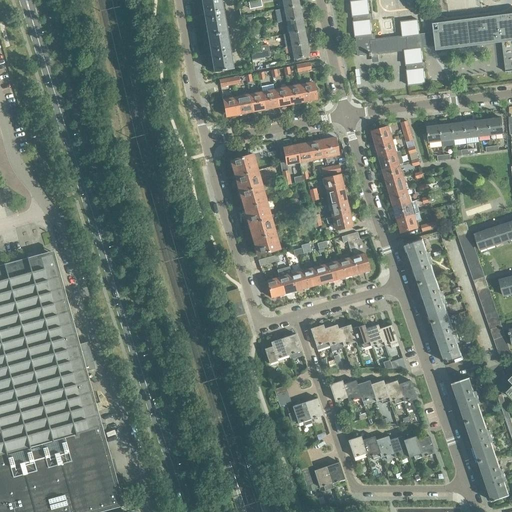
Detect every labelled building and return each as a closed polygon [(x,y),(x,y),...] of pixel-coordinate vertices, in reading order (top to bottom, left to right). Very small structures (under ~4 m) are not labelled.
[(220,0),(201,0),(208,36),(226,33),(220,0)] [(282,0),(284,8),(299,5),(298,0),(282,0)] [(351,0),(351,1),(353,16),(354,22),(353,22),(355,37),(356,36),(356,42),(357,56),(370,55),(370,56),(372,56),(372,59),(373,59),(373,58),(378,58),(378,59),(379,59),(378,54),(404,51),(406,65),(407,65),(407,70),(406,70),(408,86),(409,86),(409,85),(424,83),(425,83),(425,84),(426,84),(424,69),(427,68),(426,62),(423,62),(421,49),(424,48),(436,47),(436,49),(500,41),(499,39),(502,38),(506,72),(511,71),(511,13),(433,23),(433,24),(438,24),(439,30),(434,30),(434,32),(422,34),(419,34),(418,20),(401,22),(402,36),(376,40),(375,34),(372,34),(370,20),(373,20),(372,13),(370,14),(368,0),(351,0)] [(302,18),(299,5),(284,8),(286,21),(302,18)] [(286,21),(289,33),(304,30),(302,18),(286,21)] [(289,33),(291,46),(307,43),(304,30),(289,33)] [(208,36),(212,58),(214,72),(232,68),(226,33),(208,36)] [(307,43),(291,46),(294,59),(309,56),(307,43)] [(270,58),(268,52),(261,53),(250,55),(252,61),(270,58)] [(311,70),(310,63),(297,66),(298,72),(311,70)] [(232,79),(220,81),(221,87),(233,85),(232,79)] [(313,83),(300,85),(301,88),(303,102),(304,102),(303,101),(316,99),(316,100),(313,83)] [(303,102),(301,88),(300,85),(287,88),(291,105),(291,104),(303,101),(303,102)] [(287,88),(275,91),(278,107),(278,106),(290,104),(290,105),(291,105),(287,88)] [(275,91),(262,93),(265,110),(265,109),(277,106),(278,107),(275,91)] [(249,95),(252,112),(253,112),(252,111),(265,109),(265,110),(262,93),(249,95)] [(249,95),(236,98),(239,115),(240,115),(240,114),(252,111),(252,112),(249,95)] [(239,115),(236,98),(223,100),(226,117),(227,117),(227,116),(239,114),(239,115)] [(489,119),(491,134),(503,133),(501,118),(489,119)] [(479,136),(491,134),(489,119),(477,121),(479,136)] [(405,136),(412,134),(408,121),(402,123),(405,136)] [(466,137),(479,136),(477,121),(465,122),(466,137)] [(454,139),(466,137),(465,122),(452,124),(454,139)] [(442,140),(454,139),(452,124),(440,125),(442,140)] [(429,142),(442,140),(440,125),(427,127),(429,141),(429,142)] [(372,132),(376,144),(392,140),(389,127),(372,132)] [(335,137),(334,137),(334,138),(322,141),(322,140),(325,156),(338,154),(335,137)] [(309,142),(313,161),(319,160),(319,158),(325,156),(322,140),(321,140),(322,141),(309,143),(309,142)] [(376,144),(379,157),(396,152),(392,140),(376,144)] [(296,145),(300,162),(301,166),(307,165),(306,163),(313,161),(309,142),(309,143),(297,145),(296,145)] [(284,147),(283,147),(286,164),(300,162),(296,145),(296,146),(284,148),(284,147)] [(379,157),(383,170),(400,165),(396,152),(379,157)] [(234,173),(236,174),(237,178),(236,180),(240,192),(261,186),(252,154),(231,161),(234,173)] [(327,167),(328,174),(340,171),(339,165),(327,167)] [(383,170),(387,182),(403,177),(400,165),(383,170)] [(282,172),(285,185),(291,184),(288,171),(282,172)] [(327,191),(343,187),(340,175),(324,178),(327,191)] [(387,182),(390,194),(407,190),(403,177),(387,182)] [(270,217),(261,186),(240,192),(243,204),(245,205),(246,209),(245,211),(249,223),(270,217)] [(308,189),(310,196),(317,194),(316,187),(308,189)] [(343,187),(327,191),(330,204),(346,200),(343,187)] [(390,194),(394,207),(411,202),(407,190),(390,194)] [(346,200),(330,204),(333,216),(349,213),(346,200)] [(397,219),(414,215),(418,213),(414,201),(411,202),(394,207),(397,219)] [(312,222),(320,220),(318,213),(311,215),(312,222)] [(329,224),(334,223),(336,230),(352,226),(349,213),(333,216),(325,218),(326,222),(329,224)] [(418,227),(414,215),(397,219),(401,232),(418,227)] [(279,249),(270,217),(249,223),(252,236),(254,236),(255,241),(254,242),(258,255),(279,249)] [(422,225),(423,231),(438,227),(437,221),(422,225)] [(469,232),(466,222),(455,226),(459,236),(469,232)] [(505,224),(500,226),(490,229),(495,245),(510,240),(505,224)] [(490,229),(485,231),(475,234),(480,250),(495,245),(490,229)] [(357,232),(346,236),(347,241),(352,240),(359,238),(357,232)] [(471,238),(469,232),(459,236),(461,242),(471,238)] [(461,242),(463,247),(473,243),(471,238),(461,242)] [(405,245),(411,262),(418,283),(436,278),(431,264),(434,263),(429,251),(427,252),(423,239),(405,245)] [(464,253),(475,249),(473,243),(463,247),(464,253)] [(464,253),(466,259),(477,255),(475,249),(464,253)] [(0,511),(97,511),(124,505),(120,491),(102,427),(54,250),(39,254),(38,251),(27,254),(27,256),(27,257),(27,258),(5,264),(5,263),(4,263),(4,264),(0,264),(0,511)] [(352,257),(357,274),(369,271),(364,253),(352,257)] [(468,264),(479,260),(477,255),(466,259),(468,264)] [(274,256),(258,260),(260,266),(275,262),(274,256)] [(357,274),(352,257),(340,260),(344,278),(357,274)] [(344,278),(340,260),(327,264),(332,281),(344,278)] [(468,264),(470,270),(481,266),(479,260),(468,264)] [(332,281),(327,264),(315,267),(320,284),(332,281)] [(303,270),(308,288),(320,284),(315,267),(315,266),(314,266),(313,265),(312,265),(311,266),(310,266),(310,267),(309,266),(308,266),(307,265),(306,265),(305,266),(304,266),(304,267),(303,268),(303,269),(303,270)] [(472,275),(483,271),(481,266),(470,270),(472,275)] [(291,274),(296,291),(308,288),(303,270),(291,274)] [(472,275),(474,281),(485,277),(483,271),(472,275)] [(279,277),(283,295),(296,291),(291,274),(279,277)] [(511,294),(511,276),(500,280),(504,296),(511,294)] [(283,295),(279,277),(267,281),(271,298),(283,295)] [(488,288),(486,280),(485,277),(474,281),(478,291),(488,288)] [(418,283),(432,323),(449,317),(445,303),(447,302),(443,291),(441,291),(436,278),(418,283)] [(490,293),(488,288),(478,291),(480,297),(490,293)] [(228,299),(240,295),(238,289),(226,293),(228,299)] [(481,302),(492,299),(490,293),(480,297),(481,302)] [(230,305),(242,301),(240,295),(228,299),(230,305)] [(494,304),(492,299),(481,302),(483,308),(494,304)] [(231,312),(244,308),(242,301),(230,305),(229,306),(231,312)] [(485,313),(496,309),(494,304),(483,308),(485,313)] [(244,308),(231,312),(233,318),(234,318),(245,314),(244,308)] [(498,315),(496,309),(485,313),(487,319),(498,315)] [(236,323),(247,319),(245,314),(234,318),(236,323)] [(489,324),(500,320),(498,315),(487,319),(489,324)] [(432,323),(439,345),(445,363),(447,362),(449,361),(463,357),(458,342),(460,342),(455,330),(454,330),(449,317),(432,323)] [(237,329),(249,325),(247,319),(236,323),(237,329)] [(489,324),(491,330),(502,326),(500,320),(489,324)] [(239,334),(251,331),(249,325),(237,329),(239,334)] [(328,341),(324,329),(323,325),(310,329),(316,346),(328,341)] [(337,325),(324,329),(328,341),(330,346),(342,342),(338,329),(337,325)] [(344,346),(356,342),(351,329),(352,329),(350,325),(338,329),(342,342),(344,346)] [(364,348),(371,346),(365,329),(364,325),(352,329),(351,329),(356,342),(357,346),(362,344),(364,348)] [(378,325),(365,329),(371,346),(376,344),(377,348),(385,346),(379,329),(378,325)] [(379,329),(385,346),(390,344),(391,348),(398,346),(391,325),(379,329)] [(491,330),(495,340),(505,336),(502,326),(491,330)] [(241,340),(252,336),(251,331),(239,334),(241,340)] [(296,334),(283,338),(289,355),(301,351),(296,334)] [(495,340),(496,346),(507,342),(505,336),(495,340)] [(272,346),(264,349),(269,363),(278,361),(277,359),(289,355),(283,338),(270,342),(272,346)] [(496,346),(498,351),(509,347),(507,342),(496,346)] [(511,353),(509,347),(498,351),(500,356),(511,353)] [(476,391),(474,391),(470,378),(470,377),(456,382),(454,382),(454,383),(452,383),(458,400),(465,423),(483,417),(478,403),(480,402),(476,391)] [(347,397),(343,385),(342,381),(329,385),(335,402),(347,397)] [(343,385),(347,397),(349,402),(361,398),(357,385),(356,381),(343,385)] [(357,385),(361,398),(362,402),(375,398),(370,385),(369,381),(357,385)] [(370,385),(375,398),(376,402),(389,398),(384,385),(383,381),(370,385)] [(403,401),(398,385),(396,381),(384,385),(389,398),(390,402),(394,400),(395,404),(403,401)] [(410,403),(417,401),(410,381),(398,385),(403,401),(409,399),(410,403)] [(274,390),(276,396),(287,392),(285,386),(274,390)] [(278,401),(289,397),(287,392),(276,396),(278,401)] [(291,403),(289,397),(278,401),(280,406),(291,403)] [(310,419),(323,415),(317,398),(305,402),(310,419)] [(310,419),(305,402),(292,406),(294,412),(288,414),(292,423),(297,421),(298,423),(302,422),(303,426),(310,424),(309,419),(310,419)] [(465,423),(471,439),(479,462),(496,456),(491,442),(494,441),(490,430),(488,430),(483,417),(465,423)] [(348,440),(353,457),(366,453),(362,440),(361,436),(348,440)] [(362,440),(366,453),(367,457),(380,453),(375,440),(376,440),(374,436),(362,440)] [(389,440),(388,436),(376,440),(375,440),(380,453),(381,457),(385,456),(387,460),(395,457),(389,440)] [(409,457),(403,440),(402,436),(389,440),(395,457),(400,455),(401,460),(409,457)] [(403,440),(409,457),(414,455),(415,459),(423,457),(417,440),(415,436),(403,440)] [(417,440),(423,457),(435,453),(429,436),(417,440)] [(296,454),(298,460),(309,456),(307,450),(296,454)] [(298,460),(300,465),(311,461),(309,456),(298,460)] [(479,462),(492,501),(493,500),(494,501),(496,500),(496,499),(501,498),(502,501),(506,500),(505,496),(510,495),(505,482),(507,481),(503,469),(501,470),(496,456),(479,462)] [(300,465),(302,470),(313,467),(311,461),(300,465)] [(346,483),(339,462),(326,466),(332,483),(337,482),(338,486),(346,483)] [(332,483),(326,466),(314,470),(319,487),(323,486),(324,491),(333,488),(332,483)]
